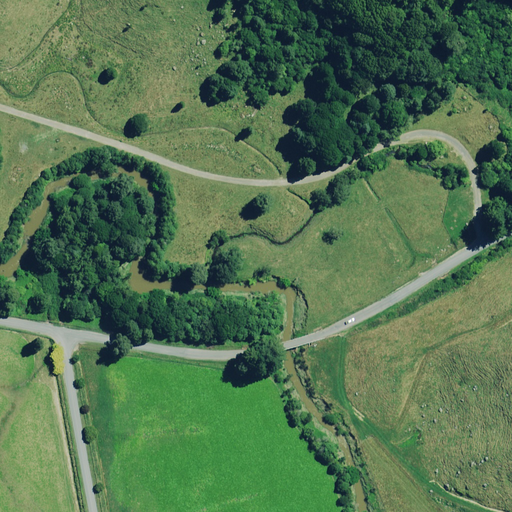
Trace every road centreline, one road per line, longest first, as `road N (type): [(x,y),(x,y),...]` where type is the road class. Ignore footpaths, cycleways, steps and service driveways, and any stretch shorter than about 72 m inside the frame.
road 1 (unclassified): [(511,235),(354,323),(264,352),(188,352),(67,332)]
road 2 (unclassified): [(67,332),(96,511)]
